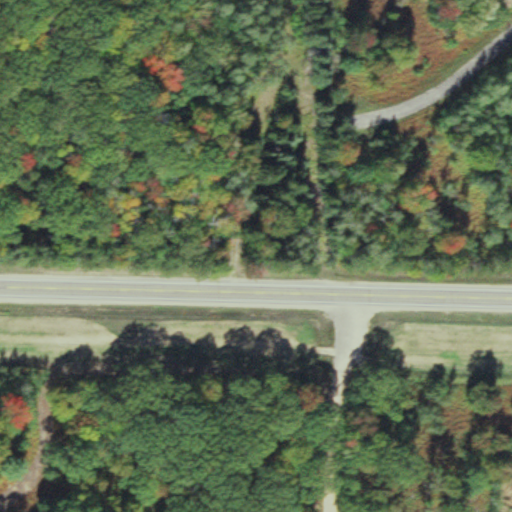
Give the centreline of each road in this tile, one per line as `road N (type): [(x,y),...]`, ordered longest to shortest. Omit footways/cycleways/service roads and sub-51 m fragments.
road 1 (tertiary): [(511,300),(0,290)]
road 2 (residential): [(354,114),(436,95),(511,35)]
